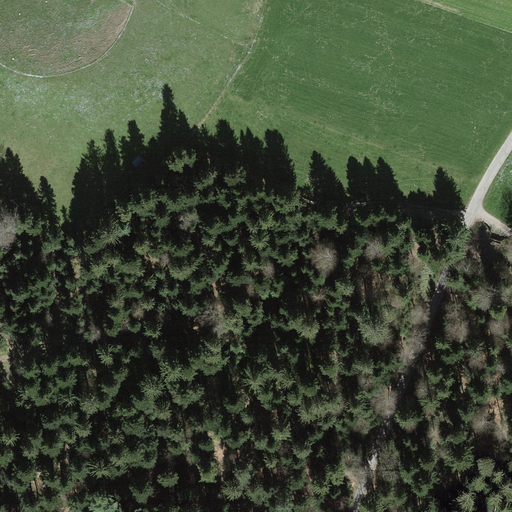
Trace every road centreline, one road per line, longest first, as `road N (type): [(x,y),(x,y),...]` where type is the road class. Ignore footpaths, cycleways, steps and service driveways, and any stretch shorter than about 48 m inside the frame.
road 1 (track): [(154,0),(240,53),(240,66),(195,132),(199,147),(335,208),(470,215)]
road 2 (unclassified): [(511,139),(476,199),(353,511)]
road 3 (track): [(351,208),(237,295),(154,331),(46,341),(0,361)]
